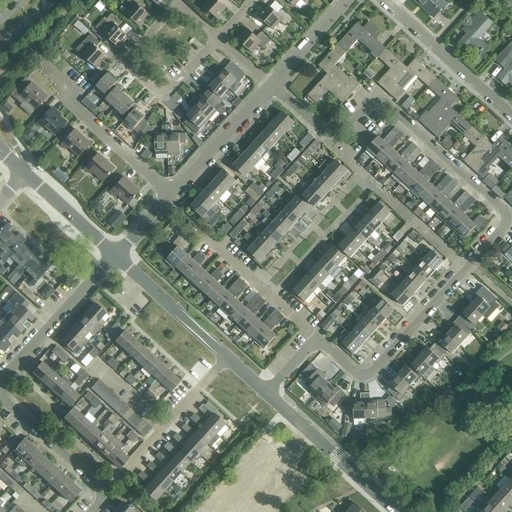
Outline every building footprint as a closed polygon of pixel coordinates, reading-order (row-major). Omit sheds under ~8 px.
[(124,13),(126,15),(140,28),(143,25),(141,24),(149,15),(140,7),(144,2),(141,0),(126,0),(132,4),(124,13)] [(207,0),(203,5),(205,7),(218,19),(220,16),(219,14),(227,6),(219,0),(207,0)] [(447,3),(443,0),(413,0),(433,18),(447,3)] [(285,26),(292,18),(282,10),(278,14),(270,6),(262,14),(260,12),(258,15),(272,28),(279,20),(285,26)] [(465,24),(467,26),(464,29),(468,33),(460,42),(468,49),(471,46),(479,54),(486,46),(478,39),(492,23),(480,12),(473,20),(471,18),(465,24)] [(97,28),(118,48),(121,46),(119,44),(127,35),(119,27),(123,23),(113,14),(107,21),(105,20),(97,28)] [(377,59),(378,57),(386,48),(377,40),(383,34),(370,22),(364,28),(358,23),(338,45),(347,53),(359,40),(360,38),(374,51),(373,52),(372,54),(377,59)] [(263,49),(271,41),(261,32),(257,37),(249,29),(241,37),(239,35),(237,38),(251,51),(258,43),(263,49)] [(84,42),(76,50),(80,54),(83,57),(97,69),(100,66),(98,64),(105,56),(97,49),(101,44),(91,36),(85,43),(84,42)] [(509,81),(511,84),(511,42),(496,59),(507,68),(499,77),(507,84),(509,81)] [(334,66),(347,53),(338,45),(319,66),(328,74),(342,87),(347,81),(356,89),(360,84),(352,76),(348,80),(334,66)] [(392,96),(400,87),(395,82),(408,68),(386,48),(378,57),(392,70),(379,84),(392,96)] [(416,75),(429,87),(437,78),(416,59),(408,68),(395,82),(400,87),(392,96),(398,101),(406,92),(403,89),(416,75)] [(225,69),(217,78),(229,89),(234,84),(236,86),(244,77),(232,67),(227,71),(225,69)] [(373,74),(367,69),(364,73),(369,78),(373,74)] [(111,73),(97,88),(103,93),(100,95),(106,100),(113,92),(111,90),(117,83),(114,80),(116,78),(111,73)] [(344,102),(356,89),(347,81),(342,87),(328,74),(308,95),(317,103),(330,89),(344,102)] [(217,78),(205,92),(223,108),(225,105),(222,102),(227,96),(225,94),(229,89),(217,78)] [(428,111),(419,120),(425,125),(433,116),(438,121),(451,106),(459,98),(437,78),(429,87),(442,98),(443,100),(431,114),(428,111)] [(48,98),(32,83),(28,86),(23,82),(11,96),(22,106),(25,101),(36,111),(48,98)] [(106,100),(115,108),(126,96),(122,92),(120,91),(123,88),(117,83),(111,90),(113,92),(106,100)] [(200,102),(195,107),(209,120),(218,111),(215,109),(218,106),(222,109),(223,108),(205,92),(198,100),(200,102)] [(411,109),(418,98),(411,94),(404,105),(411,109)] [(129,111),(135,104),(126,96),(115,108),(121,114),(119,116),(125,121),(132,113),(129,111)] [(83,104),(93,113),(98,108),(88,99),(83,104)] [(9,100),(4,105),(10,112),(15,107),(9,100)] [(141,109),(135,104),(129,111),(132,113),(125,121),(123,123),(133,132),(134,131),(141,137),(142,136),(142,137),(149,125),(148,125),(149,122),(145,119),(146,118),(139,112),(141,109)] [(433,116),(425,125),(438,137),(451,123),(464,135),(473,126),(451,106),(438,121),(433,116)] [(209,120),(195,107),(187,116),(189,118),(185,123),(197,134),(209,120)] [(45,127),(55,137),(67,123),(51,109),(37,124),(43,129),(45,127)] [(275,117),(273,119),(287,132),(295,123),(283,112),(277,119),(275,117)] [(273,123),(266,130),(278,141),(287,132),(273,119),(271,121),(273,123)] [(149,125),(142,137),(149,140),(155,128),(149,125)] [(168,151),(167,125),(162,126),(163,135),(156,135),(156,154),(168,154),(168,151)] [(172,125),(167,125),(168,151),(181,151),(180,134),(172,134),(172,125)] [(466,163),(478,174),(486,165),(481,160),(494,146),(473,126),(464,135),(479,149),(466,163)] [(379,137),(367,149),(376,157),(400,131),(396,127),(387,137),(388,138),(385,142),(379,137)] [(68,148),(79,158),(91,145),(74,130),(60,146),(66,151),(68,148)] [(258,135),(256,137),(270,150),(278,141),(266,130),(260,137),(258,135)] [(400,131),(376,157),(385,165),(397,153),(390,147),(394,143),(396,145),(405,135),(400,131)] [(301,145),(305,149),(314,139),(310,135),(301,145)] [(256,141),(250,148),(262,159),(270,150),(256,137),(255,139),(256,141)] [(502,153),(511,162),(511,146),(502,137),(494,146),(481,160),(486,165),(478,174),(484,180),(492,170),(491,168),(489,167),(502,153)] [(442,143),(449,149),(454,143),(447,138),(442,143)] [(316,141),(307,150),(312,155),(321,145),(316,141)] [(385,165),(394,174),(418,147),(413,143),(404,153),(406,154),(402,158),(397,153),(385,165)] [(401,184),(403,181),(415,169),(409,164),(413,160),(414,161),(423,151),(418,147),(394,174),(392,177),(401,184)] [(144,154),(151,156),(153,150),(147,148),(144,154)] [(242,153),(240,155),(254,168),(262,159),(250,148),(244,155),(242,153)] [(292,153),(296,157),(301,152),(296,148),(292,153)] [(312,155),(307,150),(302,156),(307,161),(312,155)] [(292,153),(287,158),(292,162),(296,157),(292,153)] [(92,173),(102,182),(115,169),(98,154),(84,170),(90,175),(92,173)] [(254,168),(240,155),(238,156),(240,158),(234,165),(246,177),(250,173),(255,177),(260,172),(254,168)] [(403,181),(412,189),(429,170),(436,163),(432,159),(422,169),(423,170),(420,174),(415,169),(403,181)] [(281,160),(277,164),(279,166),(282,169),(286,164),(281,160)] [(322,164),(328,170),(342,182),(343,180),(342,179),(348,172),(336,161),(332,166),(326,160),(322,164)] [(295,163),(290,168),(295,172),(299,168),(295,163)] [(412,189),(421,198),(433,185),(428,181),(431,177),(432,178),(441,168),(436,163),(429,170),(412,189)] [(319,168),(324,174),(320,179),(332,190),(338,183),(340,184),(342,182),(328,170),(322,164),(319,168)] [(279,167),(275,171),(280,175),(283,171),(279,167)] [(295,172),(290,168),(286,173),(289,175),(291,177),(295,172)] [(215,176),(214,178),(228,191),(233,195),(236,191),(231,187),(236,182),(224,171),(217,178),(215,176)] [(280,175),(275,171),(271,175),(276,180),(280,175)] [(433,185),(421,198),(430,206),(454,180),(448,175),(439,185),(440,186),(437,189),(433,185)] [(117,196),(128,205),(140,192),(123,177),(109,193),(115,198),(117,196)] [(76,178),(69,181),(73,188),(79,184),(76,178)] [(214,182),(208,188),(220,200),(228,191),(214,178),(212,180),(214,182)] [(320,179),(312,188),(325,200),(327,198),(325,197),(332,190),(320,179)] [(454,180),(430,206),(439,213),(439,214),(450,201),(445,196),(449,193),(450,194),(459,185),(454,180)] [(254,182),(250,187),(260,196),(265,192),(254,182)] [(325,200),(312,188),(307,183),(303,187),(308,192),(304,197),(316,207),(322,200),(324,202),(325,200)] [(276,184),(271,189),(276,194),(281,188),(276,184)] [(492,190),(503,200),(507,195),(496,186),(492,190)] [(260,196),(250,187),(246,192),(251,197),(256,201),(260,196)] [(199,194),(197,196),(216,213),(220,208),(216,204),(220,200),(208,188),(201,196),(199,194)] [(276,194),(271,189),(266,195),(271,199),(276,194)] [(437,215),(446,224),(471,196),(466,192),(457,201),(459,203),(456,206),(450,201),(439,214),(439,213),(437,215)] [(138,195),(131,202),(134,205),(141,198),(138,195)] [(216,213),(197,196),(196,197),(198,199),(191,206),(203,217),(201,219),(206,224),(216,213)] [(446,224),(455,232),(468,217),(462,212),(466,209),(467,210),(475,201),(471,196),(446,224)] [(246,203),(251,207),(256,201),(251,197),(246,203)] [(298,197),(289,206),(303,218),(305,217),(303,215),(309,208),(298,197)] [(259,202),(255,207),(259,211),(264,207),(259,202)] [(379,202),(370,211),(383,223),(391,214),(379,202)] [(289,206),(281,215),(293,226),(299,219),(301,220),(303,218),(289,206)] [(259,211),(255,207),(251,212),(255,216),(259,211)] [(418,208),(414,213),(418,217),(423,212),(418,208)] [(240,209),(236,214),(241,218),(245,214),(240,209)] [(266,210),(263,214),(269,219),(272,215),(266,210)] [(118,211),(108,222),(114,228),(124,217),(118,211)] [(370,211),(362,220),(375,232),(383,223),(370,211)] [(241,218),(236,214),(229,221),(234,226),(241,218)] [(281,215),(273,224),(286,236),(288,234),(287,233),(293,226),(281,215)] [(468,217),(455,232),(464,240),(474,228),(479,233),(488,223),(479,216),(473,222),(468,217)] [(269,229),(265,232),(277,243),(283,237),(285,238),(286,236),(273,224),(266,218),(262,223),(269,229)] [(362,220),(354,229),(367,240),(371,244),(375,240),(371,236),(375,232),(362,220)] [(243,221),(239,225),(244,230),(247,225),(243,221)] [(0,246),(11,234),(7,231),(11,227),(7,223),(0,230),(0,246)] [(218,233),(223,238),(233,228),(228,223),(218,233)] [(244,230),(239,225),(229,235),(234,240),(244,230)] [(447,236),(450,229),(443,225),(440,233),(447,236)] [(354,229),(346,238),(359,249),(367,240),(354,229)] [(265,232),(257,242),(270,254),(272,252),(271,250),(277,243),(265,232)] [(174,270),(176,267),(188,255),(182,250),(188,243),(180,236),(178,237),(174,233),(167,241),(171,245),(163,255),(167,258),(165,261),(174,270)] [(0,255),(0,257),(2,259),(22,237),(18,234),(15,238),(11,234),(0,246),(0,248),(3,252),(0,255)] [(10,258),(14,261),(26,248),(22,245),(26,241),(22,237),(2,259),(5,262),(10,258)] [(359,249),(346,238),(338,247),(350,258),(359,249)] [(270,254),(257,242),(248,251),(260,261),(267,254),(269,256),(270,254)] [(388,243),(380,252),(384,256),(392,248),(388,243)] [(333,246),(325,255),(337,266),(346,258),(333,246)] [(14,270),(6,279),(9,281),(17,273),(37,251),(33,247),(30,251),(26,248),(14,261),(18,265),(14,270)] [(428,254),(423,259),(436,271),(444,262),(427,247),(424,250),(428,254)] [(400,255),(395,250),(388,259),(392,263),(400,255)] [(25,271),(29,275),(41,262),(38,258),(41,254),(37,251),(17,273),(20,276),(25,271)] [(176,267),(185,275),(203,256),(199,253),(193,259),(188,255),(176,267)] [(325,255),(317,264),(329,275),(337,266),(325,255)] [(372,261),(377,265),(381,260),(377,255),(372,261)] [(185,275),(194,283),(205,271),(199,266),(206,259),(203,256),(185,275)] [(423,259),(415,268),(428,279),(436,271),(423,259)] [(41,262),(29,275),(33,279),(29,284),(32,287),(53,265),(48,261),(45,265),(41,262)] [(317,264),(309,273),(321,284),(329,275),(317,264)] [(363,267),(362,266),(361,267),(368,274),(371,271),(365,265),(363,267)] [(384,272),(379,268),(369,280),(377,288),(382,283),(378,279),(384,272)] [(415,268),(407,277),(419,288),(428,279),(415,268)] [(194,283),(203,291),(220,272),(216,269),(210,276),(205,271),(194,283)] [(203,291),(212,299),(223,287),(217,282),(224,275),(220,272),(203,291)] [(309,273),(301,282),(313,293),(318,288),(322,291),(325,288),(321,284),(309,273)] [(407,277),(399,286),(411,297),(419,288),(407,277)] [(212,299),(221,308),(244,282),(240,278),(231,287),(232,288),(228,292),(223,287),(212,299)] [(221,308),(229,316),(241,303),(235,298),(238,295),(240,296),(248,286),(244,282),(221,308)] [(313,293),(301,282),(293,290),(305,302),(313,293)] [(399,286),(395,282),(391,286),(396,290),(391,295),(403,306),(411,297),(399,286)] [(7,300),(16,289),(11,285),(1,296),(7,300)] [(21,292),(33,303),(37,298),(25,287),(21,292)] [(475,300),(470,305),(483,316),(486,319),(499,306),(480,289),(473,297),(475,300)] [(14,306),(10,310),(24,322),(27,319),(31,322),(35,318),(24,309),(28,304),(17,294),(10,302),(14,306)] [(232,313),(229,316),(238,324),(249,312),(262,298),(257,294),(248,304),(249,304),(246,308),(241,303),(232,312),(232,313)] [(249,312),(238,324),(247,332),(259,320),(253,314),(256,311),(257,312),(266,302),(262,298),(249,312)] [(382,298),(374,307),(387,319),(395,310),(382,298)] [(95,304),(87,314),(102,327),(105,323),(101,319),(106,314),(95,304)] [(464,312),(458,319),(473,332),(480,324),(478,321),(483,316),(470,305),(464,312)] [(374,307),(366,316),(378,328),(387,319),(374,307)] [(2,310),(0,312),(0,315),(21,333),(24,329),(21,326),(24,322),(10,310),(7,314),(2,310)] [(259,320),(247,332),(256,340),(280,314),(279,312),(276,310),(273,312),(269,317),(266,320),(267,321),(264,324),(259,320)] [(334,312),(330,316),(335,321),(338,317),(334,312)] [(87,314),(78,323),(89,333),(93,336),(102,327),(87,314)] [(256,340),(254,342),(263,350),(276,336),(271,330),(276,324),(277,325),(284,318),(280,314),(256,340)] [(0,320),(0,321),(0,320),(0,328),(10,337),(14,334),(17,337),(21,333),(0,315),(0,320)] [(335,321),(330,316),(320,327),(326,332),(334,323),(333,322),(335,321)] [(366,316),(357,325),(370,337),(378,328),(366,316)] [(453,329),(448,334),(460,346),(473,332),(458,319),(451,327),(453,329)] [(505,333),(511,326),(505,320),(499,326),(505,333)] [(78,323),(70,332),(85,346),(89,341),(85,337),(89,333),(78,323)] [(108,333),(113,338),(122,329),(116,324),(108,333)] [(357,325),(350,334),(362,346),(370,337),(357,325)] [(0,341),(7,348),(11,344),(7,341),(10,337),(0,328),(0,341)] [(362,346),(350,334),(345,329),(340,334),(345,339),(341,343),(354,355),(362,346)] [(115,342),(124,350),(134,340),(125,331),(115,342)] [(85,346),(70,332),(61,342),(76,355),(85,346)] [(441,337),(434,345),(446,356),(450,351),(453,354),(460,346),(448,334),(443,339),(441,337)] [(124,350),(133,358),(143,348),(134,340),(124,350)] [(427,347),(419,356),(434,370),(431,367),(436,362),(438,364),(446,356),(434,345),(430,349),(427,347)] [(65,355),(56,347),(52,352),(61,360),(65,355)] [(133,358),(143,367),(152,356),(143,348),(133,358)] [(96,356),(91,351),(88,355),(93,359),(96,356)] [(143,367),(152,375),(161,364),(152,356),(143,367)] [(412,359),(406,366),(414,373),(416,371),(423,377),(426,379),(434,370),(419,356),(414,361),(412,359)] [(115,360),(110,366),(114,369),(119,364),(115,360)] [(33,373),(42,381),(51,371),(42,362),(33,373)] [(143,396),(147,399),(152,394),(162,383),(171,373),(161,364),(152,375),(157,379),(147,390),(148,391),(143,396)] [(406,366),(398,375),(410,386),(415,381),(417,382),(423,377),(416,371),(414,373),(406,366)] [(307,390),(316,398),(329,384),(324,379),(327,377),(318,369),(307,381),(311,385),(307,390)] [(42,381),(51,390),(61,379),(51,371),(42,381)] [(84,371),(80,377),(70,388),(60,398),(69,406),(79,396),(74,391),(89,375),(84,371)] [(171,373),(162,383),(171,391),(180,381),(171,373)] [(410,386),(398,375),(389,384),(392,386),(388,391),(400,402),(408,394),(405,392),(410,386)] [(133,378),(128,383),(132,386),(136,380),(133,378)] [(51,390),(60,398),(70,388),(61,379),(51,390)] [(91,389),(95,393),(103,384),(99,380),(91,389)] [(95,393),(100,398),(108,388),(103,384),(95,393)] [(329,384),(316,398),(325,407),(321,411),(326,415),(334,406),(345,394),(337,387),(335,389),(329,384)] [(100,398),(104,401),(112,392),(108,388),(100,398)] [(104,401),(108,405),(117,396),(112,392),(104,401)] [(89,403),(92,406),(98,400),(94,397),(94,398),(89,393),(86,396),(91,401),(89,403)] [(366,419),(365,393),(360,393),(361,402),(353,403),(354,419),(366,419)] [(370,393),(365,393),(366,419),(392,418),(392,408),(386,409),(386,400),(378,401),(378,402),(370,402),(370,393)] [(108,405),(113,409),(121,400),(117,396),(108,405)] [(98,400),(92,406),(95,409),(101,403),(98,400)] [(113,409),(117,413),(125,404),(121,400),(113,409)] [(117,413),(122,417),(130,408),(125,404),(117,413)] [(210,417),(204,424),(216,434),(224,425),(202,405),(198,409),(207,417),(208,415),(210,417)] [(64,418),(73,427),(83,417),(73,408),(68,414),(64,418)] [(122,417),(126,421),(134,412),(130,408),(122,417)] [(126,421),(131,425),(139,416),(134,412),(126,421)] [(111,422),(116,417),(112,414),(107,419),(111,422)] [(202,426),(195,433),(207,444),(211,447),(219,437),(216,434),(204,424),(194,414),(190,419),(198,426),(200,425),(202,426)] [(131,425),(135,429),(143,420),(139,416),(131,425)] [(73,427),(82,435),(92,425),(83,417),(73,427)] [(116,417),(111,422),(114,425),(119,420),(116,417)] [(343,426),(334,418),(328,424),(337,433),(343,426)] [(135,429),(139,433),(147,424),(143,420),(135,429)] [(408,421),(403,426),(408,432),(413,427),(408,421)] [(147,424),(139,433),(144,437),(152,428),(147,424)] [(193,436),(187,442),(198,453),(207,444),(195,433),(185,424),(181,428),(190,436),(191,434),(193,436)] [(342,436),(348,437),(351,425),(345,424),(342,436)] [(82,435),(91,444),(101,433),(92,425),(82,435)] [(91,444),(101,452),(114,438),(105,429),(101,433),(91,444)] [(126,436),(129,439),(134,434),(131,430),(126,436)] [(184,445),(178,452),(190,463),(195,457),(198,460),(202,456),(198,453),(187,442),(177,433),(172,438),(181,446),(182,444),(184,445)] [(3,443),(6,446),(1,451),(4,454),(18,440),(12,434),(3,443)] [(101,452),(110,460),(119,450),(123,446),(114,438),(101,452)] [(14,461),(18,465),(33,448),(24,440),(22,441),(13,451),(19,455),(14,461)] [(176,455),(169,462),(181,473),(190,463),(178,452),(168,442),(164,447),(172,455),(174,453),(176,455)] [(27,463),(32,468),(42,457),(33,448),(18,465),(22,468),(27,463)] [(119,450),(110,460),(119,469),(129,458),(119,450)] [(166,465),(160,471),(172,482),(181,473),(169,462),(159,452),(155,457),(163,464),(164,463),(166,465)] [(32,468),(42,476),(52,465),(42,457),(32,468)] [(158,474),(152,481),(163,491),(172,482),(160,471),(150,461),(146,466),(154,474),(156,472),(158,474)] [(10,474),(13,470),(8,465),(4,469),(10,474)] [(42,476),(51,485),(61,474),(52,465),(42,476)] [(392,465),(388,469),(396,477),(400,473),(392,465)] [(13,470),(10,474),(15,479),(19,483),(22,479),(18,475),(13,470)] [(163,491),(152,481),(142,472),(138,476),(145,483),(147,482),(149,483),(142,490),(154,502),(163,491)] [(51,485),(61,493),(71,482),(61,474),(51,485)] [(0,478),(9,487),(13,483),(3,475),(0,478)] [(511,481),(510,480),(501,490),(511,500),(511,481)] [(71,482),(61,493),(70,502),(80,491),(71,482)] [(13,483),(9,487),(19,495),(22,492),(13,483)] [(28,492),(32,488),(26,483),(23,487),(28,492)] [(41,496),(32,488),(28,492),(38,500),(41,496)] [(511,500),(501,490),(492,500),(505,511),(509,507),(511,509),(511,500)] [(41,503),(47,508),(50,505),(44,500),(41,503)] [(492,500),(483,510),(485,511),(504,511),(505,511),(492,500)] [(112,511),(133,511),(122,501),(112,511)]
